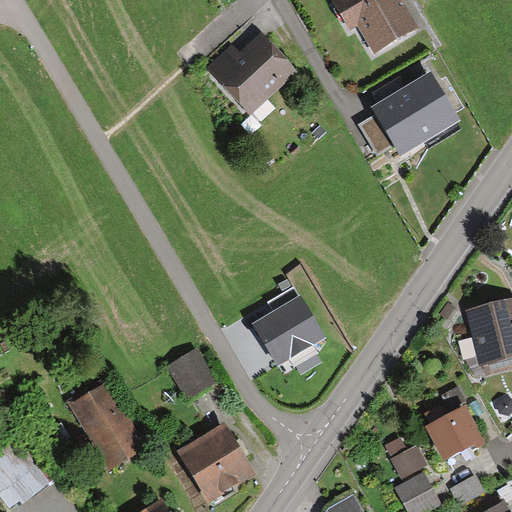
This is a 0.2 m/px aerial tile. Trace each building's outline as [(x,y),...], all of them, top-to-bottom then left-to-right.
[(350,33),(359,28),(375,56),(421,30),(403,0),(339,0),(334,4),(350,33)] [(230,39),(203,64),(250,117),(298,74),(263,35),(242,53),(230,39)] [(438,79),(458,112),(468,106),(448,73),(438,79)] [(457,124),(428,77),(374,110),(378,117),(363,126),(379,153),(393,145),(401,158),(457,124)] [(293,289),(269,304),(276,315),(267,321),(254,329),(279,369),(325,341),(293,289)] [(483,377),(511,369),(511,301),(467,313),(483,377)] [(198,350),(168,369),(189,402),(219,383),(198,350)] [(108,386),(71,406),(108,473),(145,452),(108,386)] [(459,386),(444,395),(453,411),(468,402),(459,386)] [(467,409),(428,431),(446,464),(480,445),(485,442),(467,409)] [(227,427),(177,455),(207,506),(256,477),(240,450),(227,427)] [(0,491),(16,511),(54,481),(19,437),(0,452),(0,491)] [(402,439),(385,448),(404,486),(397,490),(408,511),(431,511),(442,507),(425,472),(431,469),(418,445),(408,450),(402,439)] [(476,477),(451,491),(460,507),(485,493),(476,477)] [(361,511),(353,497),(328,510),(327,511),(361,511)] [(171,511),(165,500),(145,511),(171,511)]
